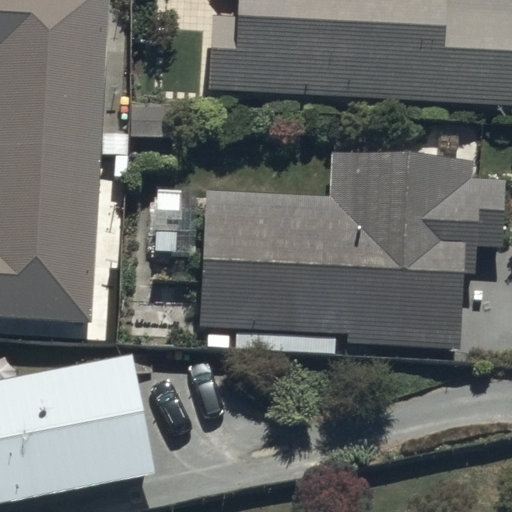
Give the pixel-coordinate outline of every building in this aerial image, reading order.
[(0,0),(0,321),(90,327),(110,0),(0,0)] [(213,21),(208,94),(511,114),(511,2),(468,0),(237,0),(236,23),(213,21)] [(175,109),(125,109),(125,147),(175,147),(175,109)] [(211,206),(197,341),(464,351),(472,166),(330,161),(332,200),(211,206)] [(190,193),(153,193),(154,259),(190,259),(190,193)] [(0,387),(0,510),(160,479),(136,361),(0,387)]
